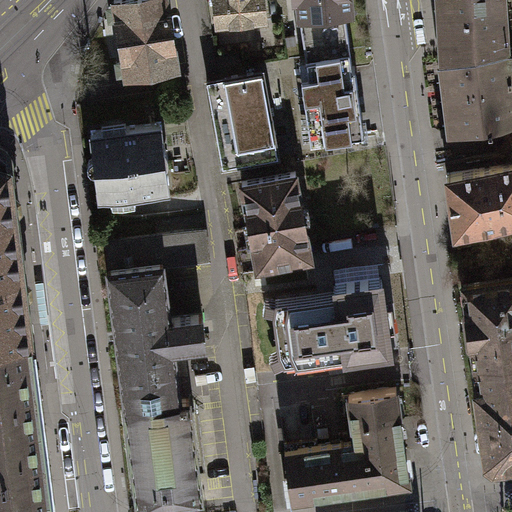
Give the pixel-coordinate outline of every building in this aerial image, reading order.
[(113,0),(120,36),(126,73),(178,65),(168,0),(113,0)] [(265,0),(215,0),(218,24),(267,19),(265,0)] [(351,0),(298,0),(300,16),(306,54),(350,48),(345,11),(353,11),(351,0)] [(442,0),(447,57),(506,49),(503,0),(442,0)] [(309,72),(302,73),(311,139),(364,132),(355,65),(353,65),(350,48),(306,54),(309,72)] [(511,119),(511,91),(506,49),(447,57),(456,127),(511,119)] [(231,75),(208,79),(223,165),(278,155),(263,70),(256,71),(254,62),(229,67),(231,75)] [(161,121),(91,130),(94,155),(91,156),(89,158),(88,163),(89,166),(92,169),(96,170),(99,194),(170,185),(166,153),(161,121)] [(0,342),(33,339),(34,339),(33,333),(31,333),(31,326),(32,326),(31,317),(29,317),(27,299),(29,299),(29,296),(27,296),(24,278),(26,278),(26,275),(24,275),(22,257),(24,256),(23,253),(21,254),(19,236),(21,235),(21,232),(19,232),(16,214),(18,214),(18,211),(16,211),(14,193),(16,193),(15,190),(13,190),(11,172),(13,172),(12,161),(10,161),(8,152),(0,144),(0,342)] [(456,230),(494,224),(511,221),(511,163),(447,173),(456,230)] [(296,171),(243,180),(254,244),(239,247),(243,268),(312,255),(296,171)] [(494,224),(456,230),(459,246),(497,238),(494,224)] [(106,239),(110,267),(163,260),(164,264),(171,263),(210,258),(206,227),(106,239)] [(117,339),(126,405),(181,398),(181,397),(174,345),(206,341),(204,326),(203,312),(170,316),(164,264),(163,260),(110,267),(109,267),(117,339)] [(475,364),(511,358),(511,277),(464,284),(475,364)] [(396,357),(385,279),(333,286),(334,294),(278,302),(275,315),(281,354),(286,365),(346,357),(347,364),(396,357)] [(0,511),(54,511),(33,339),(0,342),(0,511)] [(488,457),(494,462),(511,459),(511,358),(475,364),(488,457)] [(355,440),(357,440),(357,444),(381,441),(382,451),(406,448),(397,386),(342,393),(345,413),(351,412),(355,440)] [(190,395),(181,397),(181,398),(126,405),(138,504),(202,496),(201,488),(190,395)] [(410,480),(406,448),(382,451),(381,441),(357,444),(357,440),(355,440),(344,442),(344,440),(319,444),(318,439),(284,443),(292,497),(410,480)]
